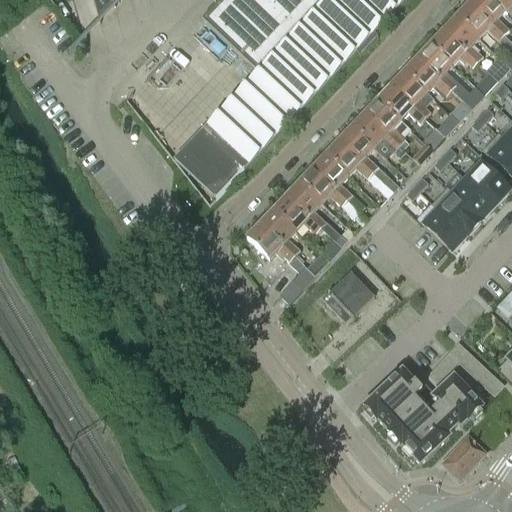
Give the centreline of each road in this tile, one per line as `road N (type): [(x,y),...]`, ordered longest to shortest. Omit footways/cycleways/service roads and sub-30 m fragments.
road 1 (residential): [(334,413),(218,260),(214,241),(437,0)]
road 2 (residential): [(169,231),(384,511)]
road 3 (residential): [(334,413),(449,300)]
road 4 (residential): [(425,511),(364,455),(334,413)]
